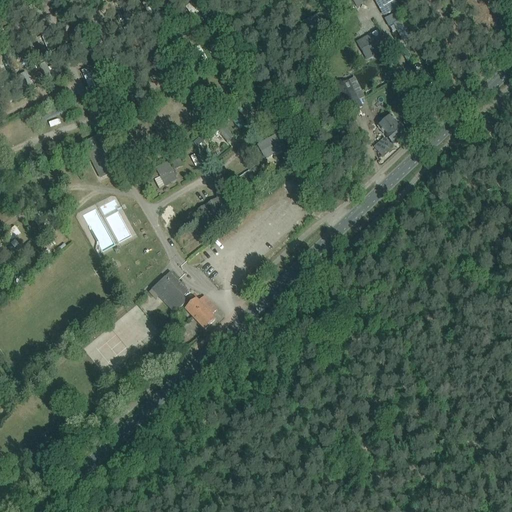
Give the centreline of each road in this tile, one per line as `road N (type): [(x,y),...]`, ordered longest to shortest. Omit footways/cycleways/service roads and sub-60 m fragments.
road 1 (secondary): [(44,511),(511,67)]
road 2 (track): [(484,511),(339,254)]
